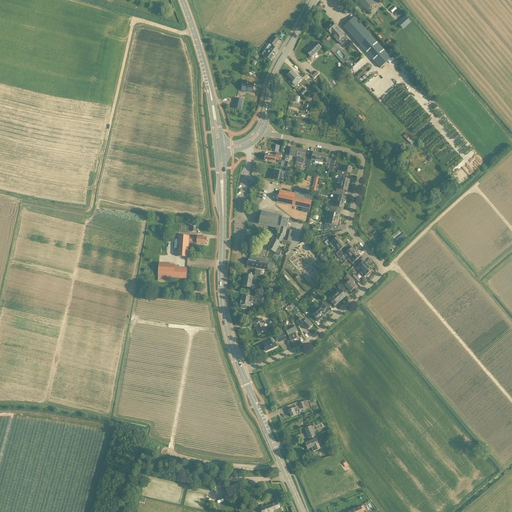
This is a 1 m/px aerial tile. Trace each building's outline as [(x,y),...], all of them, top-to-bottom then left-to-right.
[(371,0),(357,0),(366,10),(374,3),(371,0)] [(410,21),(405,16),(396,24),(401,29),(410,21)] [(354,17),(343,27),(380,68),(391,58),(354,17)] [(325,28),(338,41),(344,35),(332,22),(325,28)] [(279,40),(275,37),(270,43),(274,46),(279,40)] [(315,42),(305,51),(311,57),(321,48),(315,42)] [(262,54),(264,56),(271,61),(278,51),(272,46),(269,50),(266,48),(262,54)] [(301,81),(298,78),(292,71),(287,76),(293,83),(295,80),(298,83),(301,81)] [(254,84),(251,83),(243,81),(241,90),(252,93),(254,84)] [(233,108),(241,110),(243,100),(235,98),(233,108)] [(287,152),(285,160),(289,161),(290,156),(297,158),(299,149),(291,148),(290,153),(287,152)] [(303,164),(307,164),(309,157),(305,156),(306,151),(299,149),(297,158),(304,159),(303,164)] [(264,160),(264,161),(275,163),(276,158),(280,159),(281,154),(276,153),(276,156),(265,154),(265,157),(264,157),(263,158),(263,159),(263,160),(264,160)] [(312,161),(319,163),(321,154),(313,153),(313,156),(312,158),(309,157),(307,164),(311,165),(311,163),(312,161)] [(326,166),(329,167),(331,162),(327,161),(328,156),(321,154),(319,163),(326,164),(326,166)] [(337,174),(340,175),(346,176),(347,174),(351,175),(353,168),(345,166),(345,164),(340,163),(340,165),(342,166),(341,171),(338,171),(337,174)] [(274,174),(273,180),(281,181),(282,182),(283,177),(288,178),(289,174),(284,173),(284,172),(275,170),(275,171),(274,171),(274,172),(273,173),(274,174)] [(337,183),(341,184),(349,186),(350,180),(346,179),(346,176),(340,175),(339,178),(338,178),(337,183)] [(337,189),(336,192),(342,194),(343,191),(347,192),(349,186),(341,184),(339,190),(337,189)] [(311,201),(309,201),(310,195),(295,191),(295,194),(283,191),(280,191),(280,190),(277,202),(292,205),(295,205),(295,206),(310,209),(311,201)] [(342,194),(336,192),(333,192),(332,195),(338,196),(337,202),(344,203),(346,198),(342,197),(342,194)] [(343,209),(344,203),(337,202),(336,204),(332,203),(332,206),(326,205),(325,208),(336,211),(337,208),(343,209)] [(283,236),(281,240),(290,242),(292,233),(292,232),(292,230),(287,229),(286,231),(286,228),(287,228),(288,227),(289,226),(290,226),(290,225),(291,224),(291,223),(290,223),(290,222),(289,222),(289,220),(283,219),(283,216),(279,215),(276,214),(276,215),(262,211),(259,224),(276,228),(276,230),(279,231),(278,235),(283,236)] [(329,218),(341,221),(342,215),(330,213),(329,218)] [(341,221),(329,218),(327,218),(324,231),(332,230),(333,225),(339,227),(341,221)] [(392,235),(394,238),(401,233),(399,230),(392,235)] [(405,232),(396,240),(399,243),(408,236),(405,232)] [(189,242),(197,242),(197,243),(207,244),(207,238),(197,237),(197,238),(189,237),(189,236),(178,235),(177,257),(188,258),(189,242)] [(277,248),(281,240),(283,236),(278,235),(276,240),(274,238),(268,249),(276,253),(278,249),(277,248)] [(333,248),(336,246),(342,241),(338,236),(336,238),(333,235),(326,237),(328,240),(325,243),(328,246),(329,245),(330,246),(331,245),(333,248)] [(336,254),(338,256),(350,245),(348,243),(346,245),(342,241),(336,246),(340,251),(336,254)] [(345,255),(349,259),(357,252),(353,248),(350,245),(338,256),(341,260),(344,257),(343,256),(345,255)] [(349,259),(355,266),(360,261),(357,259),(361,256),(357,252),(349,259)] [(250,254),(249,259),(248,258),(246,266),(272,271),(273,263),(268,262),(268,259),(256,257),(257,255),(250,254)] [(355,266),(361,273),(369,265),(365,261),(362,264),(360,261),(355,266)] [(373,270),(369,265),(361,273),(364,277),(366,276),(367,277),(373,272),(372,270),(373,270)] [(175,267),(174,277),(187,278),(187,268),(175,267)] [(251,285),(252,278),(252,275),(245,274),(243,286),(247,287),(247,290),(253,291),(254,285),(251,285)] [(348,282),(345,285),(350,292),(356,286),(351,281),(353,279),(348,274),(344,278),(348,282)] [(355,275),(352,277),(358,284),(361,281),(355,275)] [(335,295),(341,301),(346,296),(344,294),(347,292),(341,286),(338,288),(340,290),(335,295)] [(255,293),(254,298),(252,298),(253,297),(250,297),(250,296),(242,294),(240,305),(250,306),(250,302),(255,303),(256,299),(262,300),(263,294),(255,293)] [(333,293),(325,301),(330,307),(333,304),(335,306),(341,301),(335,295),(333,293)] [(324,305),(318,310),(324,316),(329,311),(328,309),(330,307),(325,301),(322,303),(324,305)] [(318,321),(324,316),(318,310),(313,315),(311,313),(308,316),(314,322),(316,319),(318,321)] [(301,326),(302,324),(308,330),(312,325),(307,319),(305,321),(301,317),(297,322),(301,326)] [(256,326),(259,334),(266,331),(263,323),(261,319),(253,322),(254,326),(256,326)] [(286,331),(291,341),(298,338),(295,332),(297,331),(295,326),(290,328),(291,329),(286,331)] [(284,332),(275,336),(278,343),(287,340),(284,332)] [(266,351),(274,348),(277,347),(275,342),(273,337),(268,339),(269,342),(263,345),(266,351)] [(292,419),(293,421),(297,419),(296,417),(305,414),(302,407),(301,407),(300,403),(295,405),(296,409),(294,410),(294,409),(290,410),(290,411),(289,412),(290,415),(288,416),(289,419),(292,419)] [(310,438),(311,441),(305,444),(307,449),(311,448),(313,452),(320,449),(311,426),(305,429),(309,439),(310,438)] [(229,496),(233,495),(241,492),(238,483),(225,488),(229,496)] [(272,511),(273,511),(273,510),(280,507),(278,502),(271,505),(270,504),(260,508),(261,511),(272,511)]
